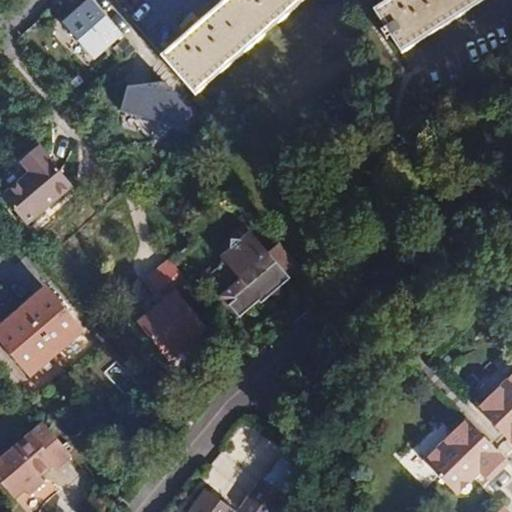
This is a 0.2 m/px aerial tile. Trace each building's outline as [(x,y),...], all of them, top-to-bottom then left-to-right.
[(95,0),(89,0),(63,22),(97,63),(127,39),(95,0)] [(161,54),(196,94),(306,0),(224,0),(196,24),(183,35),(161,54)] [(394,0),(374,12),(381,24),(401,54),(485,0),(394,0)] [(179,30),(183,35),(196,24),(191,18),(179,30)] [(166,81),(127,86),(120,114),(191,131),(196,110),(166,81)] [(38,146),(20,161),(29,172),(1,195),(23,224),(70,186),(38,146)] [(29,172),(20,161),(0,176),(0,193),(1,195),(29,172)] [(288,274),(296,267),(276,243),(266,250),(249,231),(240,239),(228,239),(227,249),(219,257),(239,280),(220,296),(239,318),(258,300),(260,303),(272,293),(269,290),(276,283),(279,285),(289,276),(288,274)] [(186,283),(170,264),(166,261),(144,279),(156,293),(166,284),(175,293),(186,283)] [(278,293),(279,285),(276,283),(269,290),(272,293),(278,293)] [(166,284),(156,293),(129,316),(137,325),(175,293),(166,284)] [(43,287),(19,307),(54,348),(78,328),(43,287)] [(205,329),(175,293),(137,325),(167,360),(205,329)] [(54,348),(19,307),(0,322),(0,337),(27,370),(54,348)] [(511,383),(481,413),(511,445),(511,383)] [(46,428),(39,418),(0,452),(0,480),(10,493),(21,484),(27,490),(39,480),(34,472),(45,462),(49,466),(66,452),(46,428)] [(511,467),(468,425),(428,466),(461,499),(483,476),(493,485),(511,467)] [(306,471),(286,456),(259,490),(279,505),(306,471)] [(82,511),(95,511),(107,501),(92,483),(81,510),(82,511)] [(273,511),(279,505),(259,490),(242,511),(273,511)] [(220,511),(202,499),(191,511),(220,511)]
